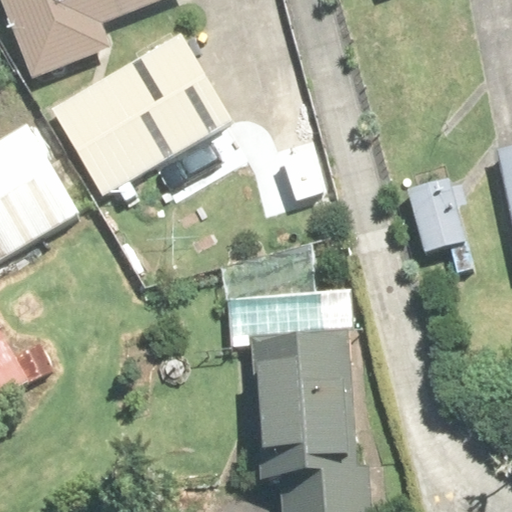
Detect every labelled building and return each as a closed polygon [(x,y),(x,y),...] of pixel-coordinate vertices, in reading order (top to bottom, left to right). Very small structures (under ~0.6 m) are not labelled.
[(1,0),(36,89),(112,60),(102,34),(189,0),(1,0)] [(171,41),(44,116),(96,204),(223,128),(171,41)] [(32,136),(0,155),(0,273),(84,223),(32,136)] [(488,166),(490,176),(511,272),(511,153),(501,156),(487,160),(488,166)] [(447,213),(442,195),(439,186),(396,197),(413,261),(447,251),(455,281),(463,278),(447,213)] [(345,472),(340,336),(244,340),(245,376),(238,376),(241,463),(248,463),(249,490),(271,489),(271,511),(360,511),(359,473),(345,472)] [(0,399),(16,390),(0,361),(0,399)]
